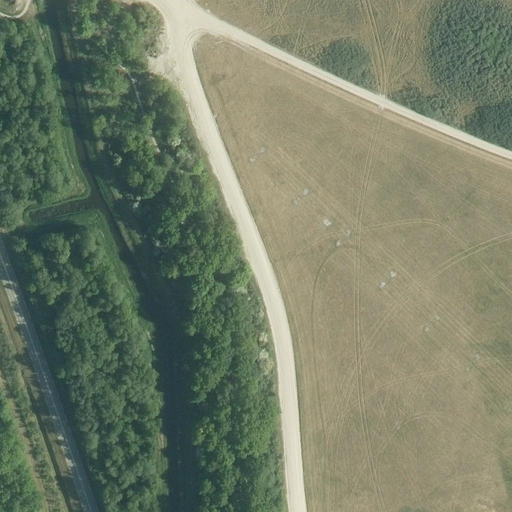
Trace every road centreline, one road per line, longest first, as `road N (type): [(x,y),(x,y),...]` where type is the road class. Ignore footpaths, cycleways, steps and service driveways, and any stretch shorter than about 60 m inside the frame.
road 1 (track): [(163,0),(277,309),(297,511)]
road 2 (track): [(511,155),(165,0)]
road 3 (primary): [(91,511),(0,257)]
